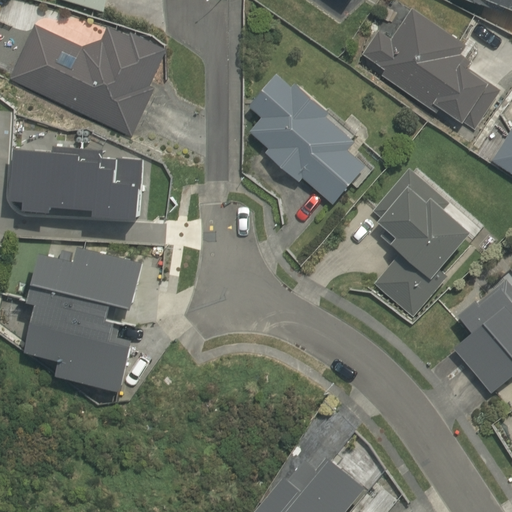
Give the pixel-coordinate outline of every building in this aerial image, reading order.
[(70,0),(106,10),(108,0),(70,0)] [(511,0),(471,0),(479,3),(480,2),(485,4),(486,0),(490,0),(511,8),(511,0)] [(470,44),(415,7),(393,38),(381,30),(365,53),(387,68),(383,74),(438,112),(442,106),(476,129),(503,89),(470,67),(474,60),(464,53),(470,44)] [(86,46),(38,24),(12,79),(134,135),(157,86),(153,84),(170,48),(134,32),(132,36),(110,26),(104,39),(86,46)] [(303,176),(332,202),(367,164),(348,147),(355,140),(328,115),(331,111),(296,80),(292,84),(278,72),(249,105),(261,116),(249,129),(269,147),(266,150),(299,180),(303,176)] [(511,131),(493,160),(511,171),(511,131)] [(373,280),(412,315),(447,275),(438,267),(472,230),(444,207),(450,200),(410,165),(370,209),(386,226),(379,234),(399,250),(373,280)] [(147,261),(83,246),(79,260),(45,252),(39,278),(37,277),(31,300),(40,302),(111,319),(115,301),(137,306),(147,261)] [(455,345),(490,390),(511,373),(511,280),(509,276),(502,284),(481,301),(477,297),(459,312),(472,329),(455,345)] [(125,390),(136,344),(115,339),(119,321),(111,319),(40,302),(29,351),(64,359),(60,375),(125,390)] [(346,511),(369,485),(333,455),(321,470),(307,458),(291,477),(288,474),(256,511),(346,511)]
